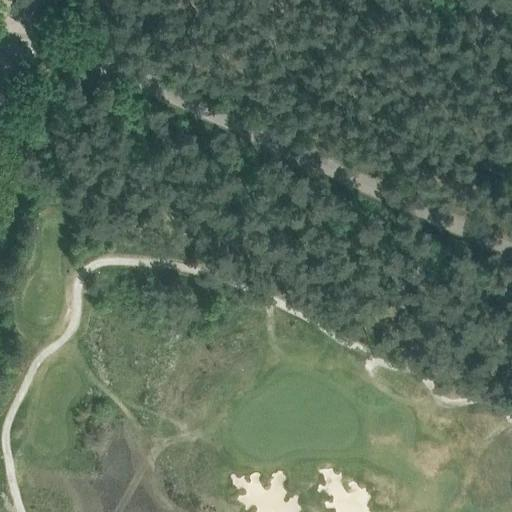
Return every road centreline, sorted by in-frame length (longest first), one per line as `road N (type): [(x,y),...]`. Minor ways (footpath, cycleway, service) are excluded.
road 1 (unclassified): [(511,244),(21,21)]
road 2 (unclassified): [(21,21),(0,149)]
